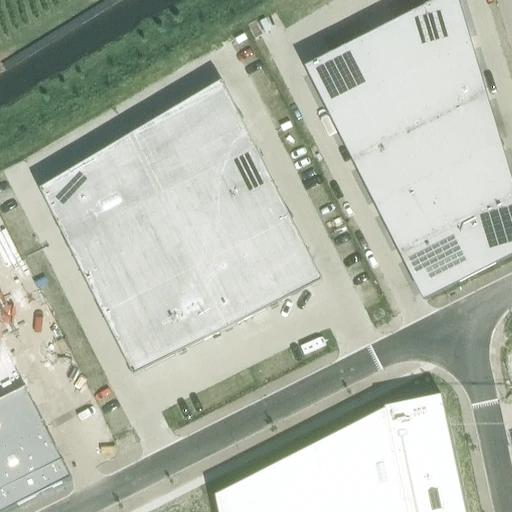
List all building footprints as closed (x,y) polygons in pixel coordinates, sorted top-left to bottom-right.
[(511,182),(457,0),(443,0),(307,69),(424,301),(511,256),(511,182)] [(223,82),(40,190),(134,378),(323,283),(223,82)] [(0,348),(0,401),(21,391),(0,348)] [(0,511),(6,511),(72,479),(63,462),(45,425),(27,388),(21,391),(0,401),(0,511)] [(386,410),(216,497),(218,511),(466,511),(442,396),(385,408),(386,410)]
